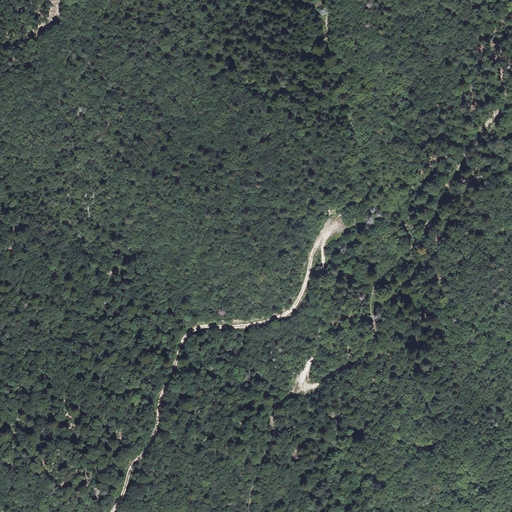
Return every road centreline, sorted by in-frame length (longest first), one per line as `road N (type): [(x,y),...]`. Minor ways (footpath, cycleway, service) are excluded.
road 1 (track): [(248,511),(272,416),(292,392),(357,356),(375,335),(369,297),(378,275),(417,240),(511,89)]
road 2 (track): [(112,511),(153,437),(186,335),(291,310),(314,246),(329,228)]
